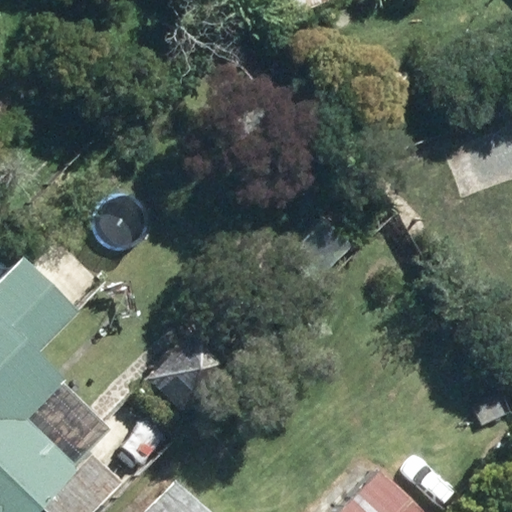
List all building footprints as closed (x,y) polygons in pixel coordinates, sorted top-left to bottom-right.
[(273,0),(279,15),(314,0),(273,0)] [(319,206),(269,258),(312,301),(363,249),(319,206)] [(14,272),(0,285),(0,511),(37,511),(68,481),(66,479),(104,439),(25,361),(64,320),(14,272)] [(407,511),(370,476),(335,511),(407,511)] [(195,511),(171,488),(147,511),(195,511)] [(511,511),(511,494),(499,508),(502,511),(511,511)]
